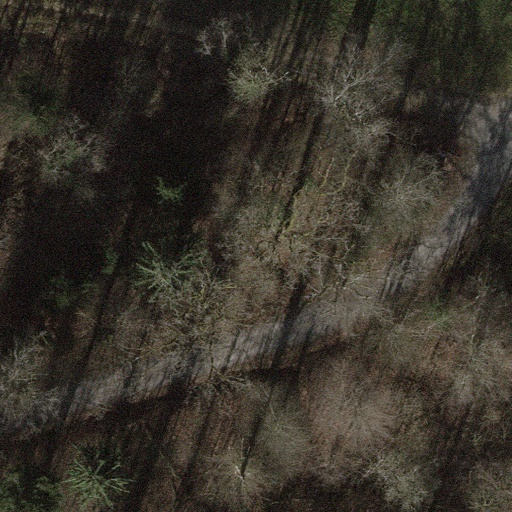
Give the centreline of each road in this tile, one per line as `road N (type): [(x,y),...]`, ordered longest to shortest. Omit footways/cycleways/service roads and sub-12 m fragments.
road 1 (track): [(511,149),(454,230),(244,347),(0,422)]
road 2 (track): [(454,230),(511,355)]
